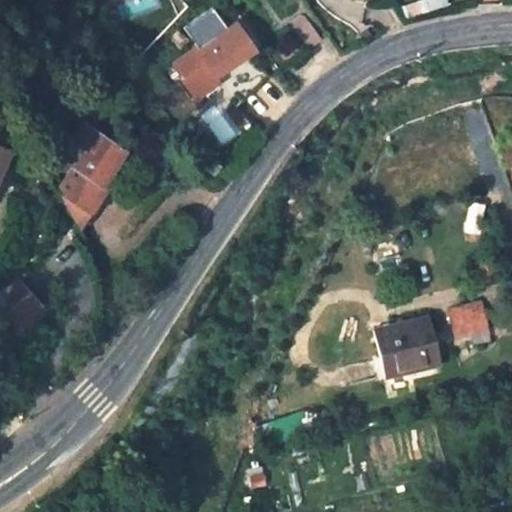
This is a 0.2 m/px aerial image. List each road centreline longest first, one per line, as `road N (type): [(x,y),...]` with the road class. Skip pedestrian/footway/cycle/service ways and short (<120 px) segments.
road 1 (secondary): [(511,17),(377,51),(296,107),(97,399),(0,484)]
road 2 (unknown): [(474,81),(511,220)]
